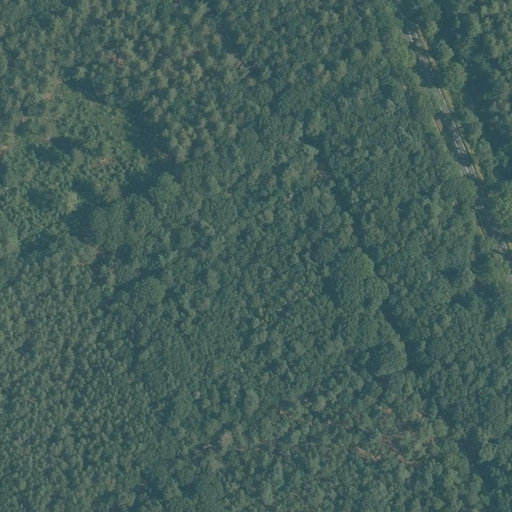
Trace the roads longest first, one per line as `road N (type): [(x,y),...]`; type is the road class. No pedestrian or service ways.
road 1 (unknown): [(195,0),(326,165),(425,392),(490,511)]
road 2 (unknown): [(83,511),(401,337)]
road 3 (secondary): [(511,276),(394,0)]
